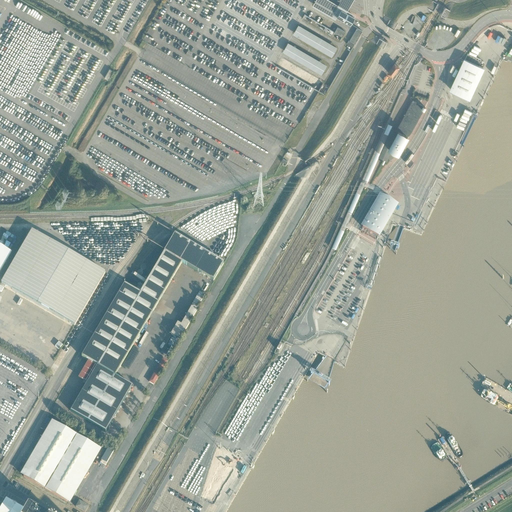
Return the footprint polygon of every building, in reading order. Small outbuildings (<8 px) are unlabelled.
[(336,19),(338,16),(342,8),(349,11),(355,15),(356,14),(347,9),(339,4),(331,0),(316,0),(313,6),(336,19)] [(340,0),(339,4),(347,9),(352,0),(340,0)] [(349,11),(342,8),(338,16),(351,24),(355,15),(349,11)] [(305,14),(301,20),(340,41),(346,31),(312,11),(309,16),(305,14)] [(337,46),(299,24),(294,33),(332,55),(337,46)] [(326,95),(363,30),(357,27),(326,82),(324,81),(318,90),(326,95)] [(327,64),(289,42),(283,51),(321,73),(327,64)] [(467,52),(465,57),(479,63),(481,59),(467,52)] [(469,97),(484,66),(479,63),(465,57),(463,56),(449,88),(469,97)] [(400,65),(394,61),(386,72),(390,74),(392,76),(400,65)] [(399,153),(409,135),(424,108),(425,106),(419,102),(413,99),(396,128),(386,146),(388,147),(392,149),(399,153)] [(392,149),(388,147),(398,129),(396,128),(391,126),(392,124),(387,122),(376,148),(360,184),(342,225),(331,250),(335,252),(345,229),(351,231),(352,229),(353,227),(349,226),(347,225),(364,188),(369,190),(373,192),(374,190),(375,188),(372,187),(371,186),(369,185),(365,184),(378,155),(384,157),(388,159),(390,154),(392,149)] [(367,216),(361,227),(362,227),(363,228),(363,229),(364,229),(365,230),(366,230),(366,231),(367,231),(368,232),(369,233),(370,233),(371,234),(372,234),(373,234),(373,235),(374,235),(375,235),(376,236),(377,236),(378,237),(379,237),(380,235),(386,225),(390,219),(390,218),(391,216),(391,215),(393,212),(397,205),(396,205),(395,204),(394,204),(393,203),(392,202),(391,201),(390,201),(390,200),(389,200),(388,199),(387,199),(386,198),(385,198),(384,198),(383,197),(383,196),(381,195),(379,195),(377,198),(376,200),(373,205),(371,208),(369,212),(367,216)] [(73,325),(103,273),(32,231),(2,283),(73,325)] [(182,262),(213,280),(223,263),(175,235),(140,294),(124,285),(81,358),(97,367),(71,412),(106,433),(131,388),(114,378),(182,262)] [(0,273),(12,253),(0,246),(0,273)] [(198,307),(205,295),(201,292),(194,304),(198,307)] [(178,323),(172,336),(183,340),(197,310),(191,307),(183,325),(178,323)] [(174,347),(178,341),(172,338),(169,344),(174,347)] [(165,345),(161,353),(169,356),(172,349),(165,345)] [(157,370),(149,383),(154,386),(162,373),(157,370)] [(20,477),(69,505),(100,450),(51,423),(20,477)] [(102,461),(108,463),(113,451),(108,449),(102,461)] [(217,501),(229,480),(220,475),(208,496),(217,501)] [(25,511),(6,500),(0,510),(0,511),(25,511)] [(80,511),(86,511),(88,508),(79,502),(75,509),(80,511)]
